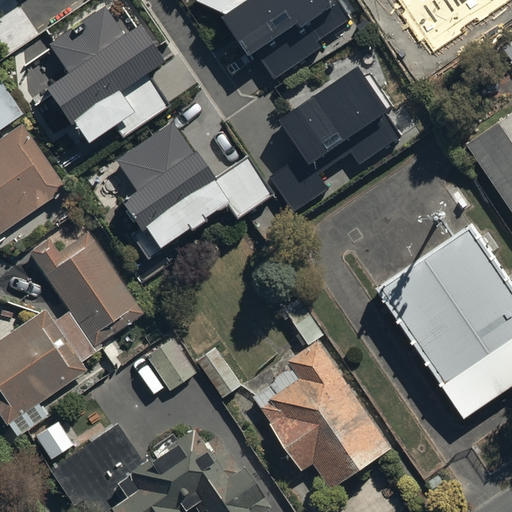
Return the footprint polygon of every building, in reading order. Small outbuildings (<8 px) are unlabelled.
[(196,0),(226,14),(221,17),(248,56),(254,52),(274,80),(322,47),(317,40),(349,18),(337,0),(196,0)] [(122,138),(170,106),(172,109),(200,91),(181,61),(167,70),(161,61),(165,58),(140,21),(125,31),(108,5),(50,44),(66,68),(44,82),(74,126),(78,124),(89,140),(113,124),(122,138)] [(511,40),(503,47),(511,58),(511,40)] [(357,67),(279,120),(303,155),(268,178),(292,213),(329,189),(319,175),(350,154),(358,167),(403,137),(386,112),(393,107),(370,73),(364,77),(357,67)] [(0,122),(20,110),(0,80),(0,122)] [(0,224),(63,183),(21,120),(0,133),(0,224)] [(511,120),(471,148),(511,209),(511,120)] [(173,123),(116,162),(133,187),(123,195),(146,229),(132,238),(148,261),(228,206),(237,219),(273,195),(249,159),(218,180),(195,146),(191,148),(173,123)] [(511,386),(511,285),(470,219),(375,279),(463,417),(511,386)] [(27,247),(92,342),(141,308),(86,228),(57,248),(47,233),(27,247)] [(299,370),(269,391),(271,395),(260,404),(302,464),(312,457),(331,483),(392,439),(318,334),(326,329),(299,291),(282,303),(308,339),(287,354),(299,370)] [(65,306),(50,317),(44,306),(0,336),(0,411),(4,418),(83,365),(79,359),(94,348),(65,306)] [(173,339),(146,357),(168,391),(196,373),(173,339)] [(216,342),(198,355),(224,392),(242,380),(216,342)] [(56,416),(34,430),(49,454),(72,440),(56,416)] [(116,426),(46,472),(73,511),(267,511),(268,508),(244,498),(259,489),(239,459),(220,471),(189,423),(173,433),(172,431),(144,449),(146,451),(137,457),(116,426)]
